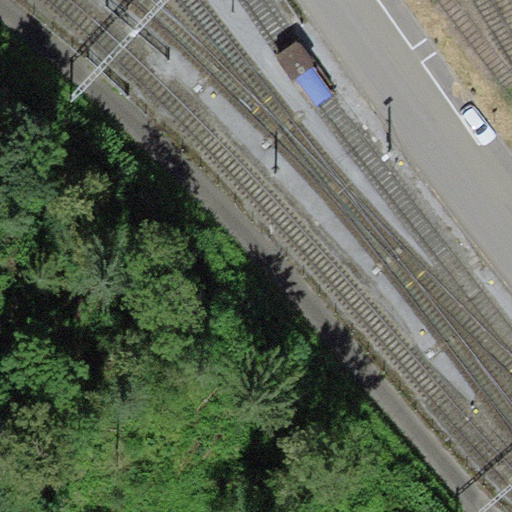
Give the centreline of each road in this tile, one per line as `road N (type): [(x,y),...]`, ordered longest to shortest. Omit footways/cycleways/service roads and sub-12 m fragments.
road 1 (track): [(487,511),(135,116),(0,6)]
road 2 (unclassified): [(344,0),(511,215)]
